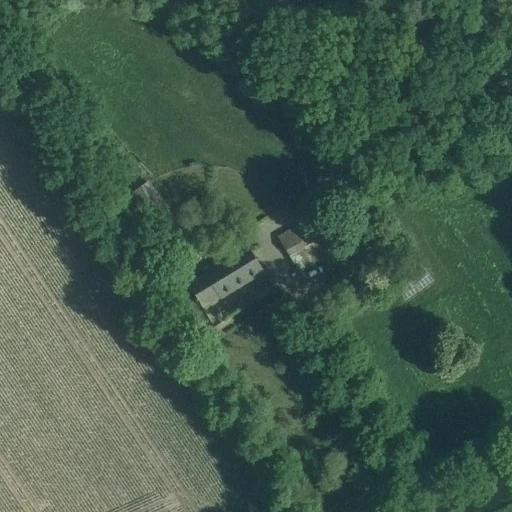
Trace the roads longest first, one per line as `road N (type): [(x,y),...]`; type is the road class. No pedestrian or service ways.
road 1 (unclassified): [(158,297),(300,511)]
road 2 (unclassified): [(349,511),(511,438)]
